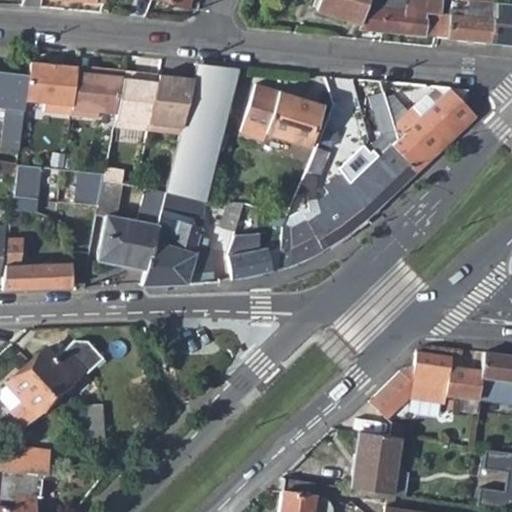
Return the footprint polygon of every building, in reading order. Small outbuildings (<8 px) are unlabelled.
[(161,0),(187,8),(189,0),(161,0)] [(319,0),(317,9),(359,22),(364,7),(366,0),(319,0)] [(359,22),(358,29),(433,37),(441,13),(427,11),(427,0),(383,0),(383,8),(364,7),(359,22)] [(441,13),(433,37),(489,42),(495,1),(488,0),(462,0),(461,12),(441,10),(441,13)] [(511,1),(495,1),(489,42),(511,43),(511,1)] [(26,74),(23,100),(44,102),(44,110),(70,113),(74,75),(60,73),(61,64),(28,60),(26,73),(26,74)] [(170,166),(164,192),(196,199),(202,201),(240,67),(198,63),(170,166)] [(61,64),(60,73),(74,75),(74,65),(61,64)] [(74,65),(74,75),(92,78),(93,73),(104,75),(105,69),(74,65)] [(0,105),(5,106),(1,146),(18,148),(23,100),(26,74),(26,73),(0,69),(0,105)] [(70,113),(69,116),(99,119),(98,113),(115,115),(124,71),(105,69),(104,75),(93,73),(92,78),(74,75),(70,113)] [(115,115),(105,167),(136,173),(154,76),(124,71),(115,115)] [(252,82),(239,120),(259,127),(258,130),(310,148),(324,107),(252,82)] [(404,117),(392,128),(399,152),(416,171),(475,116),(460,98),(467,89),(453,88),(411,124),(404,117)] [(375,143),(372,150),(384,163),(403,184),(416,171),(399,152),(392,128),(387,109),(379,112),(384,135),(375,143)] [(239,120),(235,130),(256,137),(258,130),(259,127),(239,120)] [(372,150),(363,158),(375,171),(384,163),(372,150)] [(353,153),(346,154),(348,167),(356,165),(353,153)] [(0,159),(0,172),(15,174),(16,163),(17,162),(0,159)] [(15,174),(13,195),(38,198),(42,166),(16,163),(15,174)] [(97,205),(96,215),(105,216),(96,261),(144,269),(164,192),(170,166),(155,163),(154,171),(148,170),(136,222),(115,218),(122,182),(134,183),(136,173),(105,167),(103,173),(103,178),(97,205)] [(326,212),(314,218),(318,227),(326,246),(364,220),(403,184),(384,163),(375,171),(353,190),(355,198),(346,203),(349,208),(329,218),(326,212)] [(301,170),(295,189),(316,196),(324,172),(304,165),(301,170)] [(289,166),(273,215),(284,219),(285,217),(295,189),(301,170),(289,166)] [(76,170),(72,202),(97,205),(103,178),(103,173),(76,170)] [(295,189),(285,217),(313,213),(311,208),(316,196),(295,189)] [(144,269),(139,286),(207,284),(211,269),(205,268),(206,260),(196,258),(201,232),(189,228),(196,199),(164,192),(144,269)] [(13,195),(11,209),(36,212),(38,198),(13,195)] [(273,215),(269,229),(280,231),(284,219),(273,215)] [(278,245),(276,269),(326,246),(318,227),(278,245)] [(9,238),(3,290),(70,288),(70,262),(18,264),(21,238),(9,238)] [(227,240),(223,256),(230,282),(257,276),(259,252),(251,252),(252,242),(227,240)] [(42,350),(24,366),(52,395),(80,370),(68,357),(65,360),(57,366),(50,359),(42,350)] [(478,400),(481,377),(482,372),(449,368),(451,357),(414,352),(412,366),(398,371),(367,401),(384,420),(408,399),(443,404),(444,395),(478,400)] [(57,353),(50,359),(57,366),(65,360),(57,353)] [(511,357),(483,353),(482,372),(481,377),(511,380),(511,357)] [(24,366),(5,384),(19,401),(9,412),(19,424),(52,395),(24,366)] [(0,387),(0,402),(9,412),(19,401),(5,384),(0,387)] [(356,429),(347,485),(391,492),(398,435),(356,429)] [(0,453),(0,471),(19,474),(21,456),(0,453)] [(0,511),(29,511),(31,497),(39,498),(42,476),(19,474),(0,471),(0,511)] [(281,478),(279,491),(312,495),(314,482),(281,478)] [(279,491),(276,511),(329,511),(325,501),(318,497),(312,495),(279,491)]
